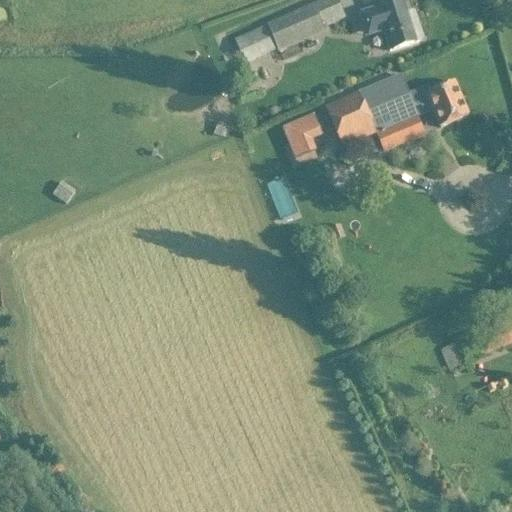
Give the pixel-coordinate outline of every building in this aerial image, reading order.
[(266,27),(233,41),(243,64),(258,58),(258,59),(267,55),(267,54),(277,50),(278,53),(324,33),(321,27),(325,25),(325,27),(344,19),(336,0),(321,0),(265,24),(266,27)] [(358,16),(365,35),(382,29),(390,53),(424,41),(418,24),(412,26),(404,1),(358,16)] [(428,88),(409,97),(400,77),(324,110),(341,149),(432,111),(439,129),(468,117),(454,83),(430,93),(428,88)] [(315,152),(311,141),(321,137),(312,117),(281,128),(293,160),(315,152)] [(52,196),(66,206),(75,192),(61,183),(52,196)] [(511,319),(457,341),(467,364),(511,345),(511,343),(511,342),(511,319)]
